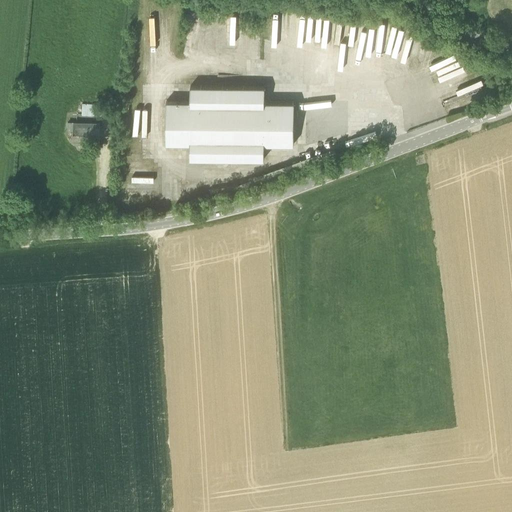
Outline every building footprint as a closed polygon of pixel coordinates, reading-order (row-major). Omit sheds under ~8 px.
[(332,77),(361,80),(364,53),(335,50),(332,77)] [(190,143),(190,158),(265,159),(265,144),(294,144),(295,102),(265,101),(265,86),(191,85),(191,101),(167,101),(166,143),(190,143)] [(102,104),(82,103),(82,115),(102,116),(102,104)] [(108,107),(107,115),(114,116),(115,108),(108,107)] [(152,110),(138,110),(138,119),(142,119),(141,133),(147,134),(147,118),(152,118),(152,110)] [(99,123),(73,122),(72,142),(99,143),(99,123)]
